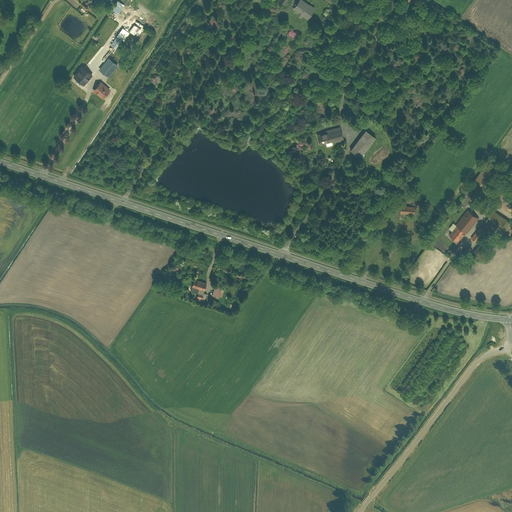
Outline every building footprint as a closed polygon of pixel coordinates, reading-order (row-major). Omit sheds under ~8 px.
[(314,6),(304,0),(296,0),(291,8),(306,18),(314,6)] [(123,7),(117,3),(112,9),(118,13),(123,7)] [(130,32),(138,37),(143,29),(135,24),(130,32)] [(122,40),(117,36),(111,45),(116,48),(122,40)] [(118,65),(109,58),(100,69),(109,76),(118,65)] [(93,74),(83,66),(75,76),(84,84),(93,74)] [(110,90),(101,82),(94,90),(103,98),(110,90)] [(339,127),(314,134),(318,146),(343,139),(339,127)] [(374,135),(364,128),(348,148),(358,156),(374,135)] [(471,180),(473,181),(480,186),(482,188),(496,169),(485,161),(471,180)] [(473,181),(458,201),(464,206),(480,186),(473,181)] [(478,217),(467,209),(448,235),(459,243),(478,217)] [(511,221),(492,209),(485,220),(505,232),(511,221)] [(485,229),(479,224),(471,236),(477,241),(485,229)] [(206,284),(194,280),(190,292),(198,295),(197,299),(201,300),(206,284)] [(222,288),(215,286),(211,298),(218,301),(219,297),(222,298),(224,290),(221,289),(222,288)]
